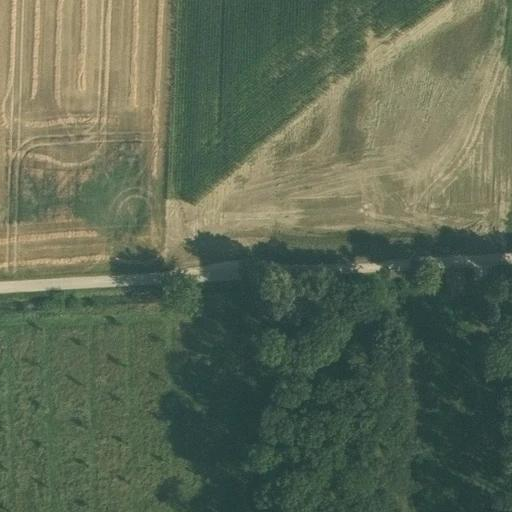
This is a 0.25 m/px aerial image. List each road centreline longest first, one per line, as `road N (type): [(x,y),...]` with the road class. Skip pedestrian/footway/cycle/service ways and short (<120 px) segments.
road 1 (track): [(511,261),(0,289)]
road 2 (track): [(479,511),(481,262)]
